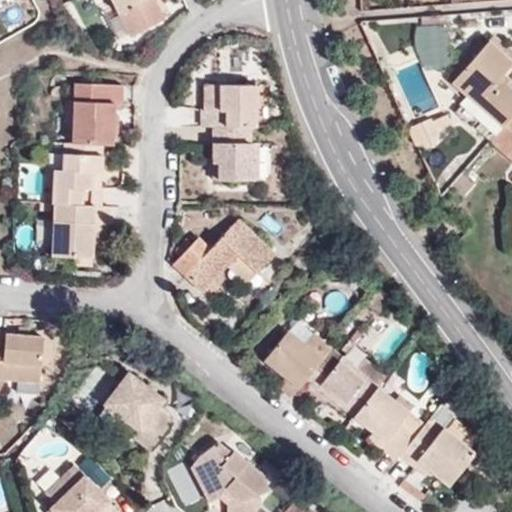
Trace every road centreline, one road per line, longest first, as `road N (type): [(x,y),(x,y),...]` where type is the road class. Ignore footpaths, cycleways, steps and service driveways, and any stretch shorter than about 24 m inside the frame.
road 1 (tertiary): [(291,0),(310,129),(371,242),(511,420)]
road 2 (residential): [(135,305),(157,241),(165,67),(211,16),(258,0)]
road 3 (residential): [(135,305),(393,511)]
road 4 (residential): [(0,295),(135,305)]
